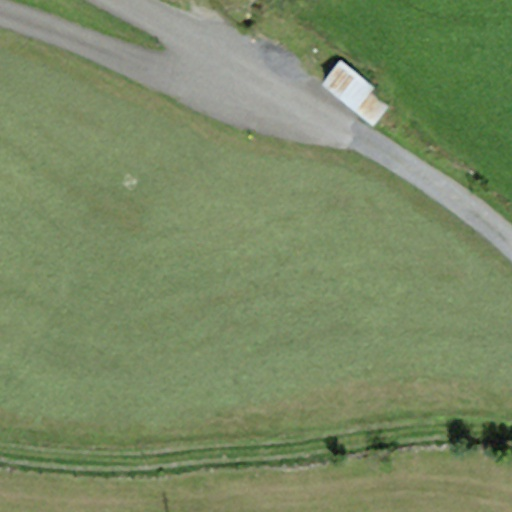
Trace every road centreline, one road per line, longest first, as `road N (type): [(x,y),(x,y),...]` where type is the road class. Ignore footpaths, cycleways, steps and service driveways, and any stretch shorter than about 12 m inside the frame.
road 1 (track): [(511,440),(469,432),(385,436),(298,453),(101,465),(0,458)]
road 2 (unclassified): [(238,66),(120,0)]
